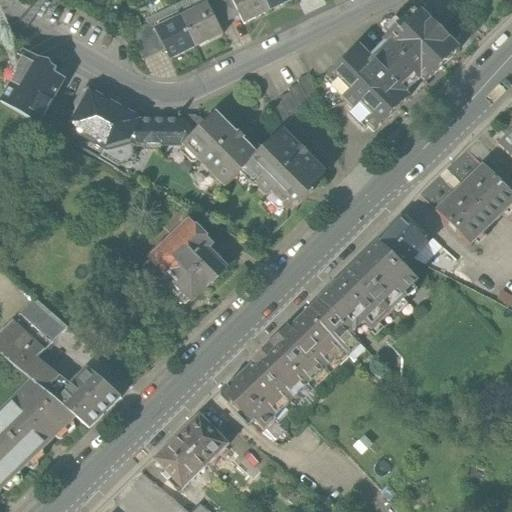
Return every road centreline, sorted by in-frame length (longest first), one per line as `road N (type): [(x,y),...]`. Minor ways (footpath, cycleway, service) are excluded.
road 1 (secondary): [(54,511),(511,68)]
road 2 (residential): [(379,0),(167,99),(129,87),(0,9)]
